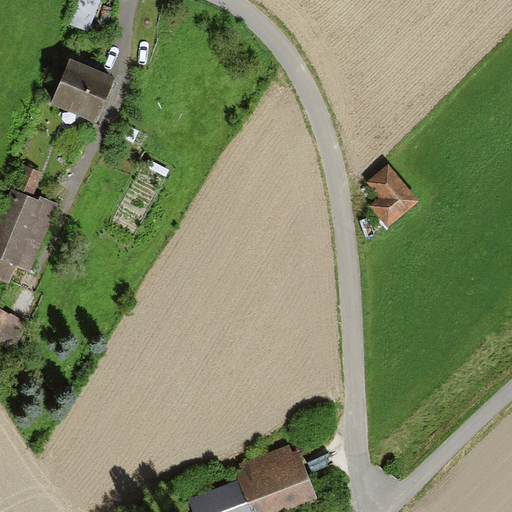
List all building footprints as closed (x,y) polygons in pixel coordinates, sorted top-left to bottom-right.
[(112,85),(67,68),(52,109),(96,126),(112,85)] [(42,173),(20,164),(0,212),(0,256),(27,268),(52,207),(31,199),(42,173)] [(417,202),(388,167),(368,184),(382,201),(373,208),(387,226),(417,202)] [(22,325),(0,314),(0,345),(11,351),(22,325)] [(242,478),(185,501),(190,511),(290,511),(316,502),(294,447),(239,470),(242,478)]
